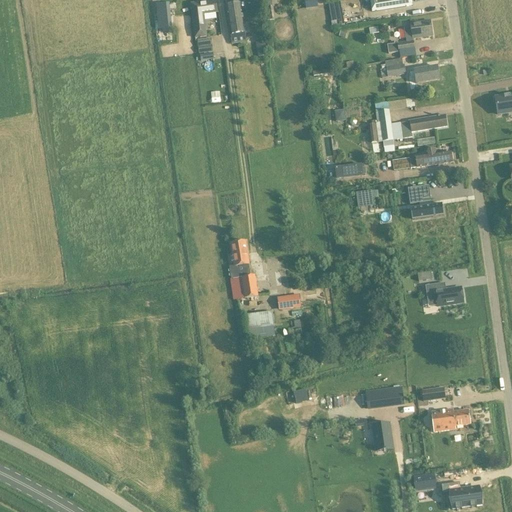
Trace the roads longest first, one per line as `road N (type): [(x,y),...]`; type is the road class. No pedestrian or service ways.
road 1 (unclassified): [(511,433),(451,0)]
road 2 (track): [(219,0),(263,300)]
road 3 (unclassified): [(129,511),(0,436)]
